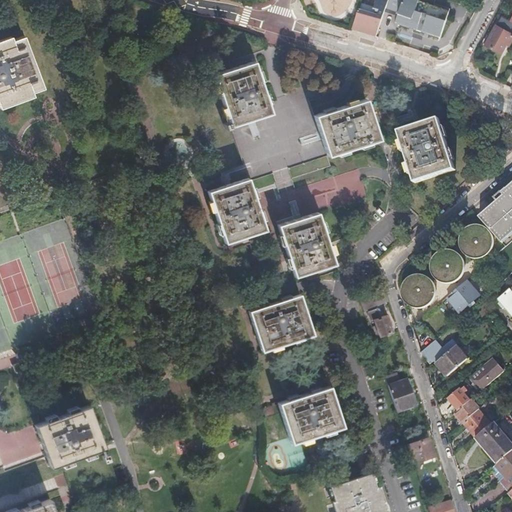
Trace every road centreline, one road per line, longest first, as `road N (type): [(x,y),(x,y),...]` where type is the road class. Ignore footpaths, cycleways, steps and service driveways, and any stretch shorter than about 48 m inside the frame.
road 1 (residential): [(462,511),(387,279),(400,254),(511,156)]
road 2 (residential): [(278,23),(449,81)]
